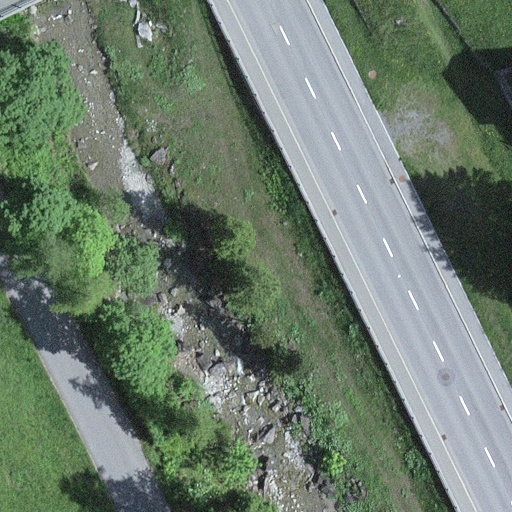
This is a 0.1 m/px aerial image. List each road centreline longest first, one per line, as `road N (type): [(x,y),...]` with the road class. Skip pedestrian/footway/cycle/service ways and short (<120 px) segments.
road 1 (secondary): [(266,0),(511,503)]
road 2 (residential): [(0,239),(136,511)]
